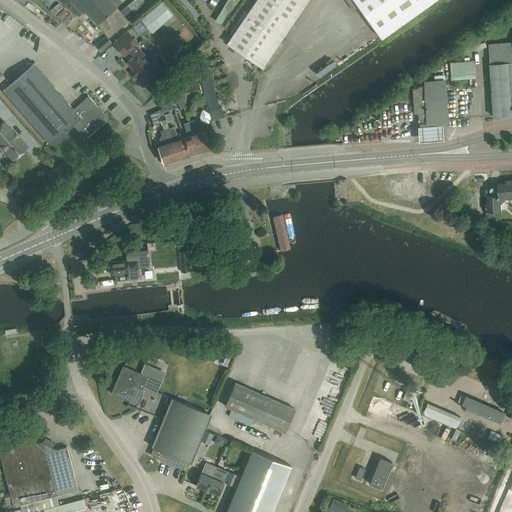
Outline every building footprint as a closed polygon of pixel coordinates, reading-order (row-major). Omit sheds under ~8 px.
[(34,0),(18,0),(30,9),(36,1),(34,0)] [(75,0),(100,29),(101,28),(109,37),(127,22),(108,0),(75,0)] [(130,0),(140,11),(147,5),(142,0),(130,0)] [(256,0),(227,43),(262,68),(307,0),(256,0)] [(352,0),(380,38),(433,0),(352,0)] [(173,15),(161,2),(141,20),(152,33),(173,15)] [(137,44),(131,38),(118,49),(123,55),(130,49),(135,55),(127,62),(143,81),(152,74),(155,77),(163,70),(154,60),(150,63),(140,51),(140,52),(135,46),(137,44)] [(511,42),(488,44),(490,64),(493,117),(511,115),(511,42)] [(10,43),(0,49),(0,62),(4,60),(1,56),(13,47),(10,43)] [(477,61),(453,62),(454,80),(478,79),(477,61)] [(73,109),(34,63),(2,91),(49,145),(72,125),(85,140),(108,119),(88,96),(73,109)] [(259,77),(262,69),(255,66),(252,73),(259,77)] [(440,82),(440,76),(429,77),(430,82),(424,83),(424,86),(417,87),(417,88),(412,89),(414,114),(417,114),(418,123),(427,122),(447,120),(444,81),(440,82)] [(188,155),(198,151),(188,122),(186,116),(192,114),(186,98),(201,92),(198,83),(183,87),(175,92),(176,94),(171,96),(174,105),(181,102),(188,122),(183,123),(187,137),(183,138),(188,155)] [(162,109),(172,106),(170,100),(168,98),(160,103),(162,109)] [(168,129),(162,109),(150,113),(154,125),(161,122),(164,130),(160,132),(161,136),(159,139),(161,146),(157,147),(163,163),(178,158),(168,129)] [(188,122),(198,151),(209,148),(203,131),(198,133),(194,120),(188,122)] [(13,132),(3,122),(0,124),(0,146),(12,161),(16,157),(18,158),(23,153),(24,151),(27,148),(13,132)] [(168,129),(178,158),(188,155),(183,138),(178,140),(173,127),(168,129)] [(443,128),(418,130),(418,137),(419,145),(444,143),(443,135),(443,128)] [(398,198),(410,198),(409,173),(397,173),(398,198)] [(505,184),(501,184),(497,184),(498,187),(492,187),(491,188),(491,189),(490,189),(490,190),(491,195),(490,195),(487,196),(488,199),(488,203),(485,203),(486,214),(498,213),(498,211),(502,211),(501,202),(506,197),(511,196),(511,180),(505,181),(505,184)] [(283,212),(271,215),(279,253),(291,250),(283,212)] [(138,269),(137,260),(127,261),(109,263),(110,274),(128,272),(127,270),(138,269)] [(140,374),(123,367),(111,394),(130,401),(133,392),(140,395),(148,376),(141,373),(140,374)] [(295,409),(235,383),(224,406),(284,432),(295,409)] [(412,392),(406,390),(402,399),(408,401),(412,392)] [(504,414),(464,397),(460,406),(461,407),(461,408),(463,409),(464,408),(500,423),(504,414)] [(209,415),(172,399),(152,447),(154,448),(150,455),(186,470),(189,462),(209,415)] [(460,417),(427,403),(422,414),(455,429),(460,417)] [(213,434),(204,430),(200,441),(209,444),(213,434)] [(42,442),(21,447),(20,445),(9,448),(9,450),(0,452),(0,458),(9,493),(4,494),(7,506),(12,505),(13,507),(78,490),(67,447),(56,450),(42,442)] [(216,467),(207,490),(218,495),(223,483),(236,488),(225,511),(271,511),(290,466),(251,450),(240,477),(216,467)] [(391,462),(379,457),(368,484),(380,489),(391,462)] [(207,490),(216,467),(205,463),(201,473),(195,485),(207,490)] [(365,469),(359,467),(355,478),(360,480),(365,469)]
